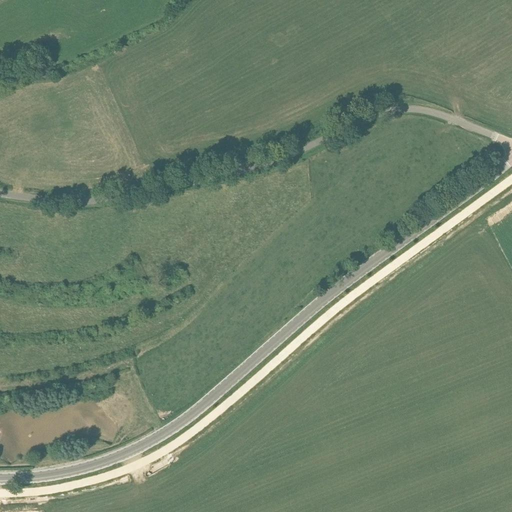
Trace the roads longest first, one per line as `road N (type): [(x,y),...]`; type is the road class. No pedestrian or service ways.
road 1 (tertiary): [(0,477),(89,466),(154,438),(331,291),(511,157)]
road 2 (unclassified): [(511,144),(403,109),(276,160),(153,189),(76,202),(0,193)]
